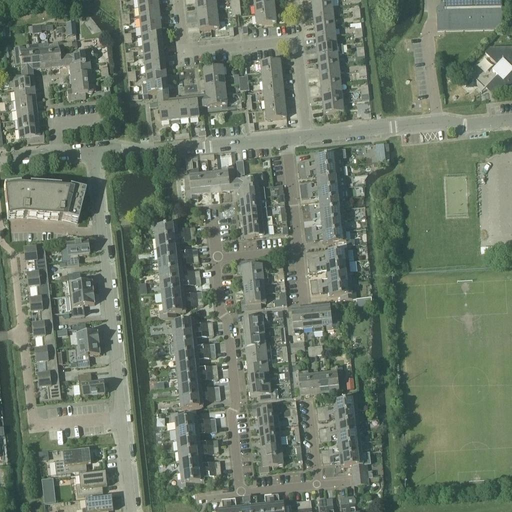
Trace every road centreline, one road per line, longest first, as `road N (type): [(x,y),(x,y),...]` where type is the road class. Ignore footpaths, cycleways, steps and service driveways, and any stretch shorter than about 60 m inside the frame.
road 1 (residential): [(121,418),(94,151)]
road 2 (residential): [(306,136),(296,43),(183,52),(177,0)]
road 3 (residential): [(240,493),(228,320),(219,308),(215,259)]
road 4 (residential): [(306,136),(511,120)]
road 5 (residential): [(121,418),(33,426),(18,312)]
road 6 (residential): [(94,151),(151,154),(282,139)]
